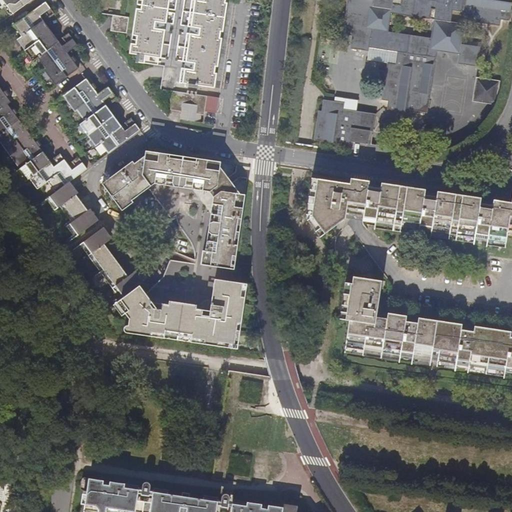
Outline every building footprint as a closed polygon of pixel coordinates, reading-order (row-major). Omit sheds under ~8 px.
[(15,0),(7,6),(14,14),(32,0),(15,0)] [(138,0),(130,53),(137,55),(137,62),(143,63),(164,67),(162,80),(180,83),(189,84),(188,86),(198,88),(198,85),(212,87),(214,74),(215,66),(219,38),(220,31),(224,3),(224,0),(138,0)] [(397,52),(395,64),(387,63),(381,100),(388,101),(387,110),(411,114),(412,111),(427,113),(437,51),(459,55),(457,64),(477,67),(480,47),(462,45),(465,21),(500,26),(501,20),(509,21),(511,0),(347,0),(342,34),(353,36),(351,49),(369,52),(370,48),(397,52)] [(54,14),(46,2),(14,26),(22,36),(17,41),(25,51),(32,61),(38,58),(46,69),(44,70),(55,85),(78,68),(67,53),(78,46),(69,34),(62,38),(66,44),(62,47),(58,42),(51,32),(42,21),(39,17),(44,14),(48,19),(54,14)] [(113,16),(111,31),(127,33),(129,18),(113,16)] [(368,60),(387,63),(395,64),(397,52),(370,48),(369,52),(368,60)] [(56,193),(71,182),(82,173),(87,170),(78,158),(72,162),(76,167),(72,170),(69,166),(60,154),(54,159),(58,164),(54,167),(51,163),(42,152),(19,121),(7,105),(10,102),(0,88),(0,70),(2,69),(0,67),(0,142),(20,169),(16,171),(24,183),(30,178),(38,190),(48,182),(56,193)] [(476,78),(473,102),(493,105),(497,105),(500,82),(476,78)] [(117,99),(108,87),(98,95),(86,79),(63,96),(75,113),(77,111),(84,121),(79,124),(88,136),(96,147),(101,143),(108,154),(140,131),(131,118),(125,123),(129,129),(125,131),(122,127),(114,116),(106,105),(103,102),(107,98),(111,104),(117,99)] [(204,115),(205,112),(207,96),(197,95),(197,92),(188,91),(188,93),(175,91),(173,91),(170,110),(181,112),(180,119),(200,123),(201,115),(204,115)] [(219,98),(214,97),(207,96),(205,112),(216,113),(219,98)] [(335,97),(334,102),(334,108),(356,111),(358,101),(335,97)] [(376,115),(356,111),(334,108),(334,102),(323,100),(322,112),(319,111),(314,140),(348,146),(349,142),(368,145),(370,131),(373,132),(376,115)] [(133,161),(113,176),(131,200),(147,190),(172,219),(176,217),(178,221),(183,229),(189,239),(193,246),(195,250),(195,255),(195,260),(195,264),(201,265),(234,270),(245,196),(241,195),(229,179),(220,167),(221,162),(145,151),(145,156),(135,164),(133,161)] [(133,203),(131,200),(113,176),(103,184),(123,210),(133,203)] [(360,186),(350,185),(311,178),(305,218),(319,237),(345,219),(349,219),(355,220),(361,221),(362,221),(375,223),(375,228),(504,248),(506,235),(511,236),(511,201),(511,204),(511,209),(493,206),(479,204),(437,198),(423,195),(381,189),(368,187),(360,186)] [(56,193),(50,197),(58,208),(63,205),(75,220),(70,224),(78,236),(99,221),(90,209),(88,211),(76,195),(78,193),(71,182),(56,193)] [(82,241),(91,253),(104,244),(111,239),(103,227),(82,241)] [(91,253),(103,270),(116,260),(104,244),(91,253)] [(103,270),(115,285),(128,276),(116,260),(103,270)] [(115,285),(124,296),(140,285),(144,281),(136,270),(128,276),(115,285)] [(346,276),(340,319),(349,321),(344,352),(511,378),(511,337),(509,337),(474,332),(404,322),(375,317),(381,281),(352,277),(346,276)] [(182,301),(178,340),(238,348),(248,282),(215,278),(211,309),(207,309),(196,308),(197,303),(182,301)] [(120,299),(128,310),(125,313),(129,318),(128,325),(125,325),(124,331),(178,340),(182,301),(169,299),(169,303),(162,302),(161,308),(156,307),(149,298),(140,285),(124,296),(120,299)] [(86,493),(82,511),(134,511),(137,492),(123,490),(108,488),(109,485),(102,484),(102,487),(87,484),(80,483),(79,492),(86,493)] [(224,494),(223,494),(222,495),(221,496),(220,504),(222,506),(228,507),(230,498),(229,496),(228,495),(227,494),(226,494),(224,494)] [(153,495),(150,511),(215,511),(217,505),(202,503),(188,500),(188,498),(181,497),(181,499),(168,497),(153,495)]
